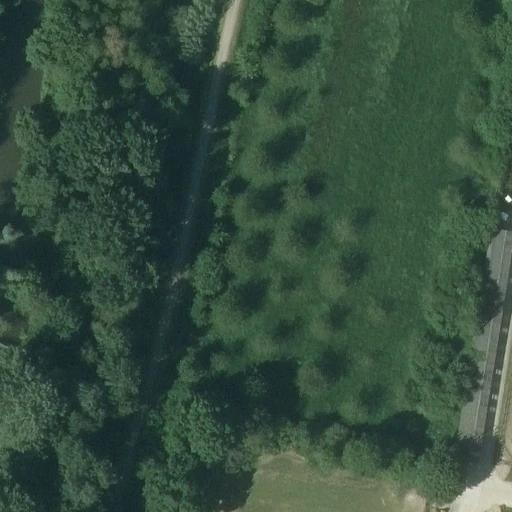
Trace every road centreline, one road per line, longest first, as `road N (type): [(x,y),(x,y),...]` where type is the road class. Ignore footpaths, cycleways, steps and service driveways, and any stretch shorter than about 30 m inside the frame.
road 1 (track): [(235,0),(148,385)]
road 2 (track): [(148,385),(111,511)]
